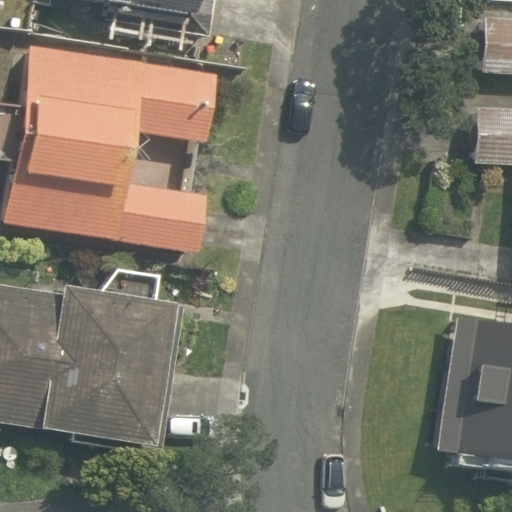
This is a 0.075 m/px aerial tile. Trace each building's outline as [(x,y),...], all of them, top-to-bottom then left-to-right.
[(183,0),(45,0),(45,3),(182,15),(183,0)] [(466,64),(511,66),(511,18),(467,17),(466,64)] [(109,170),(114,131),(192,140),(202,60),(17,37),(0,171),(0,225),(179,248),(187,180),(109,170)] [(511,97),(457,95),(454,155),(511,157),(511,97)] [(179,300),(0,268),(0,422),(154,449),(179,300)] [(511,464),(511,291),(447,279),(413,445),(511,464)]
